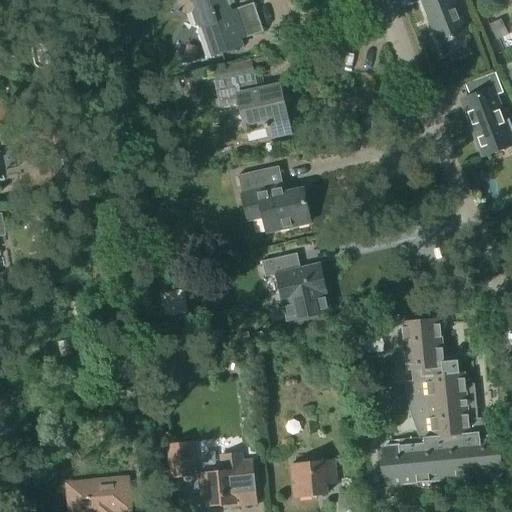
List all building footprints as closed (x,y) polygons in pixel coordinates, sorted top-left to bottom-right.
[(232,13),(227,0),(192,0),(196,9),(193,14),(197,26),(203,29),(212,58),(243,48),(241,41),(264,34),(255,5),(232,13)] [(440,46),(467,35),(452,0),(427,0),(423,2),(440,46)] [(493,34),(505,28),(501,20),(489,26),(493,34)] [(497,41),(508,36),(505,28),(493,34),(497,41)] [(95,33),(83,34),(83,44),(96,43),(95,33)] [(505,121),(496,98),(504,95),(496,74),(466,86),(471,99),(462,102),(484,158),(511,147),(511,126),(509,120),(505,121)] [(254,93),(250,75),(215,83),(220,109),(235,105),(235,101),(239,101),(244,126),(265,122),(268,139),(291,134),(280,87),(254,93)] [(62,120),(44,124),(47,143),(65,140),(62,120)] [(269,170),(237,177),(240,188),(247,222),(263,218),(267,234),(310,224),(303,190),(285,194),(283,185),(273,188),(269,170)] [(156,206),(180,202),(177,184),(153,188),(156,206)] [(133,202),(145,199),(143,188),(131,191),(133,202)] [(107,209),(119,207),(119,204),(130,202),(128,192),(105,197),(107,209)] [(63,206),(66,219),(71,218),(89,215),(93,214),(90,200),(63,206)] [(288,273),(285,258),(262,263),(265,279),(277,276),(284,307),(287,306),(290,321),(287,321),(287,323),(330,313),(330,312),(327,312),(324,298),(327,297),(320,266),(288,273)] [(46,291),(45,287),(29,292),(28,290),(16,294),(21,307),(56,295),(54,288),(46,291)] [(73,322),(93,318),(88,291),(67,295),(73,322)] [(52,319),(63,317),(61,305),(50,307),(52,319)] [(464,374),(459,375),(458,362),(444,364),(439,320),(402,324),(407,373),(411,373),(412,383),(407,384),(408,392),(412,411),(413,416),(418,427),(422,439),(427,439),(427,444),(384,448),(386,466),(380,479),(387,478),(388,487),(416,484),(417,487),(431,491),(430,483),(456,480),(456,483),(470,487),(470,479),(498,476),(497,468),(505,467),(496,456),(494,438),(480,439),(474,385),(465,386),(464,374)] [(359,351),(379,350),(376,327),(357,329),(359,351)] [(61,359),(73,356),(69,341),(58,344),(61,359)] [(266,345),(255,348),(256,356),(268,354),(266,345)] [(167,447),(171,479),(195,477),(191,444),(167,447)] [(97,462),(67,465),(69,491),(77,490),(78,506),(70,506),(70,511),(131,511),(128,471),(121,472),(119,449),(95,451),(97,462)] [(203,508),(236,505),(256,503),(252,462),(242,463),(241,455),(221,457),(223,474),(199,476),(203,508)] [(294,499),(327,496),(326,486),(336,485),(334,462),(291,467),(294,499)]
